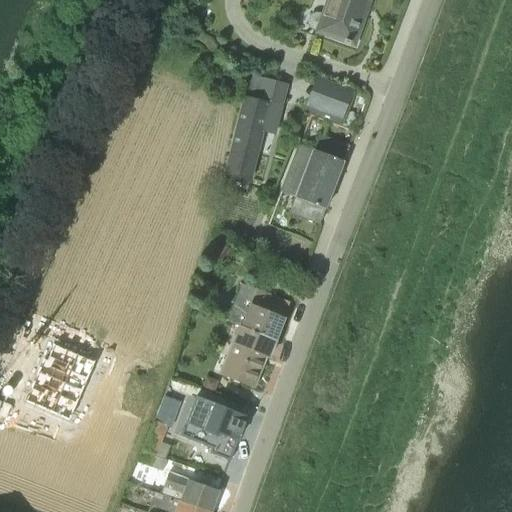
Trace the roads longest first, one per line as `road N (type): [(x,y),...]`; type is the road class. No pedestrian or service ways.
road 1 (residential): [(237,511),(430,0)]
road 2 (residential): [(157,0),(0,345)]
